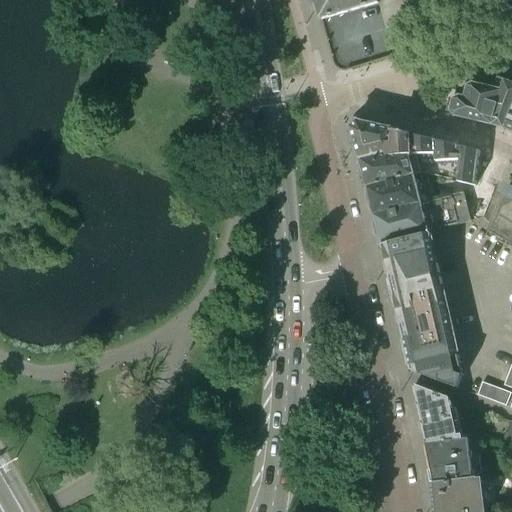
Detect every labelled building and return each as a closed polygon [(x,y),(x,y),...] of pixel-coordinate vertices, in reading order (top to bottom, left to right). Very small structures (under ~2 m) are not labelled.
[(314,0),(317,8),(318,8),(321,20),(378,4),(377,0),(314,0)] [(438,44),(438,43),(433,29),(427,31),(427,30),(417,33),(417,34),(411,36),(415,50),(438,44)] [(460,97),(456,100),(450,98),(446,112),(453,114),(455,117),(504,128),(511,110),(511,71),(509,72),(499,75),(495,90),(474,85),(469,87),(466,99),(460,97)] [(361,160),(386,153),(381,128),(360,122),(358,122),(351,128),(352,130),(361,160)] [(391,130),(381,128),(386,153),(388,153),(390,158),(410,156),(412,135),(391,130)] [(412,135),(410,156),(434,154),(437,141),(412,135)] [(437,141),(434,154),(435,163),(454,163),(457,146),(437,141)] [(457,146),(454,163),(460,163),(458,181),(477,185),(480,152),(457,146)] [(388,153),(386,153),(361,160),(368,188),(415,176),(410,156),(390,158),(388,153)] [(373,207),(376,217),(422,203),(415,176),(368,188),(371,197),(370,197),(372,207),(373,207)] [(491,226),(486,238),(511,249),(511,190),(507,188),(506,191),(491,226)] [(464,193),(422,203),(376,217),(382,244),(429,233),(472,222),(464,193)] [(437,259),(437,258),(432,238),(431,233),(429,233),(382,244),(388,268),(411,371),(416,370),(417,374),(457,389),(462,378),(464,377),(437,259)] [(511,394),(482,383),(478,396),(506,407),(511,394)] [(415,386),(414,386),(414,389),(415,389),(419,405),(418,405),(418,408),(419,408),(423,423),(422,424),(423,426),(427,442),(426,442),(426,444),(464,440),(463,435),(459,436),(451,400),(415,386)] [(470,440),(464,440),(426,444),(434,483),(435,483),(435,484),(478,480),(478,479),(478,478),(474,479),(470,440)] [(435,484),(437,511),(486,511),(483,479),(478,479),(478,480),(435,484)]
